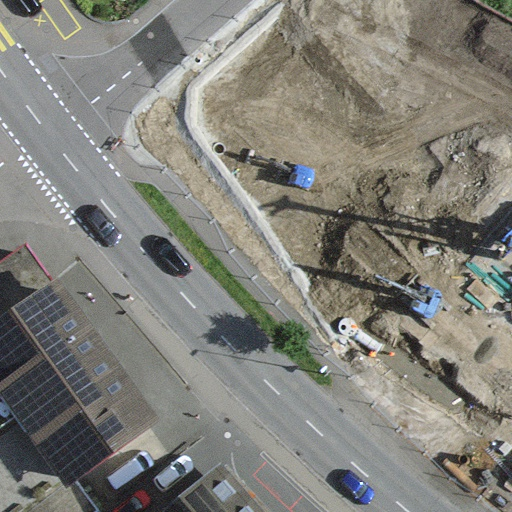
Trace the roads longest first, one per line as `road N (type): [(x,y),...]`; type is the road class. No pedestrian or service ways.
road 1 (primary): [(45,130),(199,311),(410,511)]
road 2 (residential): [(220,0),(45,130)]
